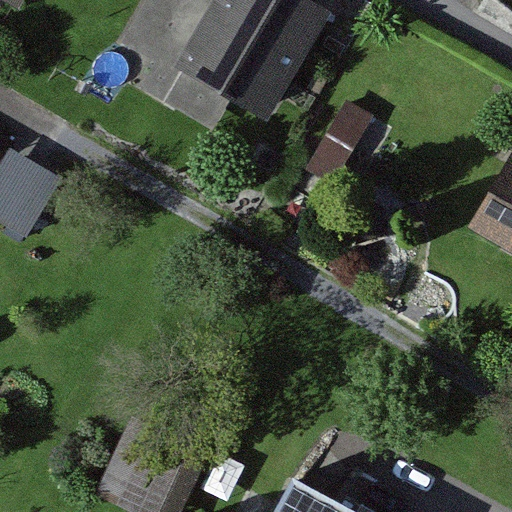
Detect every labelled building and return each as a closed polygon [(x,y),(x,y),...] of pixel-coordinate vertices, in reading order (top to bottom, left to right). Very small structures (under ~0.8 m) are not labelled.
[(0,0),(16,10),(21,0),(0,0)] [(329,12),(308,0),(220,0),(218,4),(212,0),(145,0),(122,40),(157,60),(142,86),(212,125),(229,96),(269,119),(329,12)] [(342,81),(323,137),(375,154),(393,98),(342,81)] [(13,125),(0,148),(0,196),(25,210),(59,150),(13,125)] [(511,163),(474,225),(511,248),(511,163)] [(187,511),(220,457),(158,420),(114,494),(143,511),(187,511)] [(379,511),(314,472),(289,511),(379,511)]
